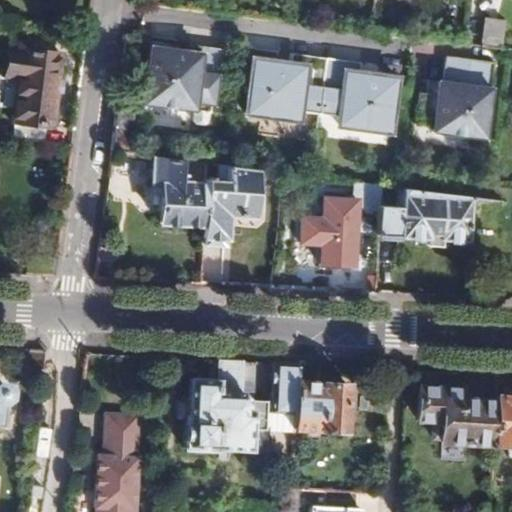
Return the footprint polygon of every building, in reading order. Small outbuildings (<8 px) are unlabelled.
[(500,19),(488,17),(481,16),(477,44),(497,46),(500,19)] [(193,48),(154,43),(146,100),(199,106),(200,99),(217,101),(221,73),(229,74),(232,47),(194,41),(193,48)] [(52,128),(63,55),(22,48),(23,52),(9,50),(5,75),(18,76),(12,122),(52,128)] [(325,86),(328,56),(296,53),(294,66),(258,62),(251,115),(303,121),(304,118),(319,119),(323,86),(325,86)] [(363,60),(328,56),(325,86),(327,86),(323,119),(341,122),(341,125),(392,131),(399,77),(362,73),(363,60)] [(493,61),(446,56),(444,81),(440,81),(439,93),(422,91),(418,128),(435,130),(435,136),(484,140),(493,61)] [(136,113),(117,110),(114,131),(112,149),(131,152),(136,113)] [(180,158),(152,154),(151,187),(160,188),(158,223),(203,226),(206,182),(186,180),(186,171),(180,171),(180,158)] [(256,167),(233,164),(218,163),(217,177),(206,177),(206,182),(203,226),(202,245),(221,246),(222,240),(224,240),(226,215),(253,215),(256,167)] [(382,184),(353,180),(352,206),(381,209),(382,184)] [(468,240),(471,195),(458,193),(382,184),(381,209),(380,234),(400,236),(401,238),(427,238),(428,245),(442,246),(442,239),(468,240)] [(26,255),(24,274),(54,276),(57,256),(26,255)] [(45,352),(15,350),(14,371),(42,372),(45,352)] [(238,395),(240,361),(216,360),(215,381),(185,379),(180,449),(213,452),(214,449),(248,451),(249,431),(264,431),(266,403),(246,402),(238,395)] [(294,382),(295,364),(284,363),(272,363),(270,413),(293,414),(294,382)] [(346,385),(294,382),(293,414),(292,430),(343,433),(346,385)] [(0,430),(4,431),(10,400),(6,399),(7,393),(4,389),(0,388),(0,430)] [(492,445),(494,401),(460,399),(460,391),(418,389),(416,422),(432,423),(432,439),(440,439),(440,443),(492,445)] [(511,396),(494,395),(494,401),(492,445),(507,446),(507,456),(511,456),(511,396)] [(102,407),(100,433),(100,445),(94,445),(90,487),(94,488),(91,511),(132,511),(133,509),(137,509),(138,454),(135,454),(139,410),(102,407)] [(354,510),(355,494),(333,493),(325,493),(324,509),(309,508),(308,511),(359,511),(354,510)]
